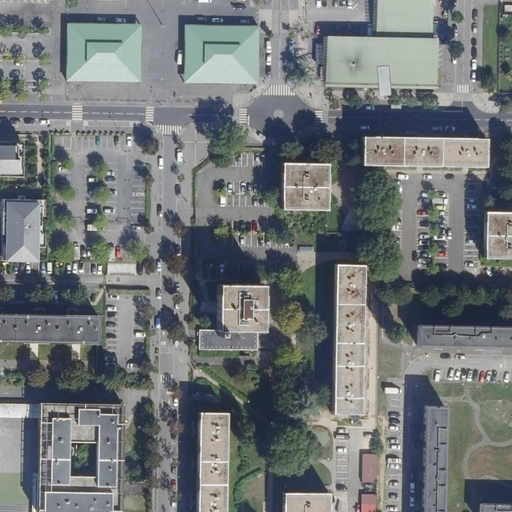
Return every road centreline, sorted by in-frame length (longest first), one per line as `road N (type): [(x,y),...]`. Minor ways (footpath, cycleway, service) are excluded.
road 1 (residential): [(511,362),(413,366),(404,511)]
road 2 (residential): [(171,279),(168,511)]
road 3 (residential): [(454,280),(454,201),(430,181),(413,186),(405,201),(404,280)]
road 4 (residential): [(459,120),(281,116)]
road 5 (unclassified): [(174,115),(0,112)]
road 6 (residential): [(171,279),(0,278)]
road 7 (residential): [(174,115),(171,238)]
road 8 (residential): [(459,120),(464,0)]
